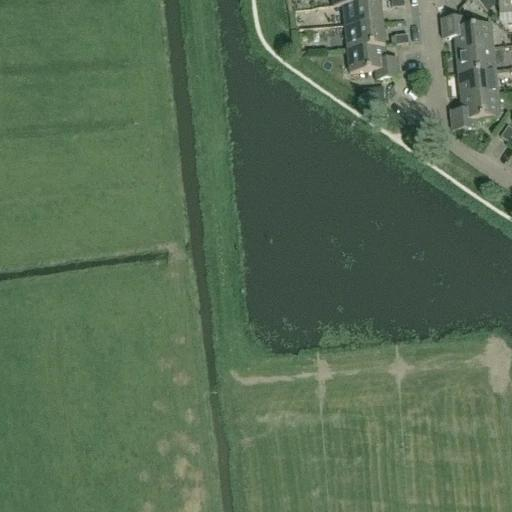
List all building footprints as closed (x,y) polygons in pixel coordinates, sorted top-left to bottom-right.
[(370,3),(369,0),(331,0),(333,9),(343,8),(342,7),(370,5),(370,3)] [(491,0),(475,0),(486,14),(496,6),(491,0)] [(511,0),(497,0),(499,16),(511,14),(511,0)] [(404,9),(403,1),(391,2),(392,11),(404,9)] [(382,27),(379,2),(370,3),(370,5),(342,7),(343,8),(345,30),(382,27)] [(302,19),(302,31),(330,30),(330,18),(302,19)] [(474,29),(473,19),(464,20),(465,30),(474,29)] [(490,27),(474,29),(465,30),(464,20),(441,22),(443,42),(454,41),(456,54),(493,51),(490,27)] [(384,49),(382,27),(345,30),(347,53),(384,49)] [(312,51),(342,50),(341,38),(312,39),(312,51)] [(408,47),(407,38),(394,39),(395,48),(408,47)] [(385,62),(384,49),(347,53),(349,76),(375,74),(376,83),(399,81),(397,61),(385,62)] [(495,73),(493,51),(456,54),(458,77),(495,73)] [(497,96),(495,73),(458,77),(460,100),(497,96)] [(500,120),(497,96),(460,100),(461,113),(450,114),(452,134),(475,132),(474,122),(500,120)] [(508,145),(511,138),(511,132),(507,129),(500,140),(508,145)]
